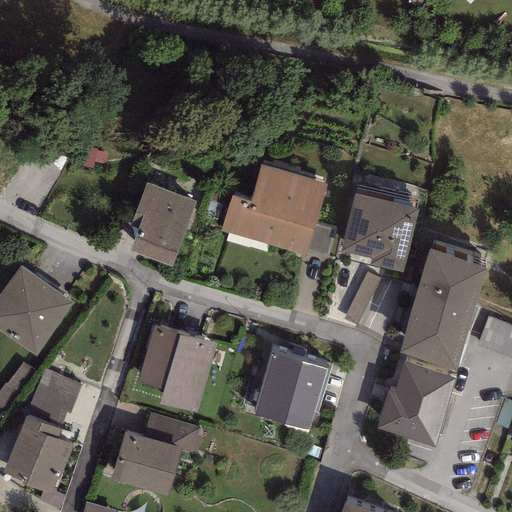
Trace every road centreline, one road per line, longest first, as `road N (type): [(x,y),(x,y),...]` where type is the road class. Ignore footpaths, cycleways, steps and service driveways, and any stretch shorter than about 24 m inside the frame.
road 1 (residential): [(345,453),(363,349),(205,298),(0,212)]
road 2 (residential): [(462,511),(345,453)]
